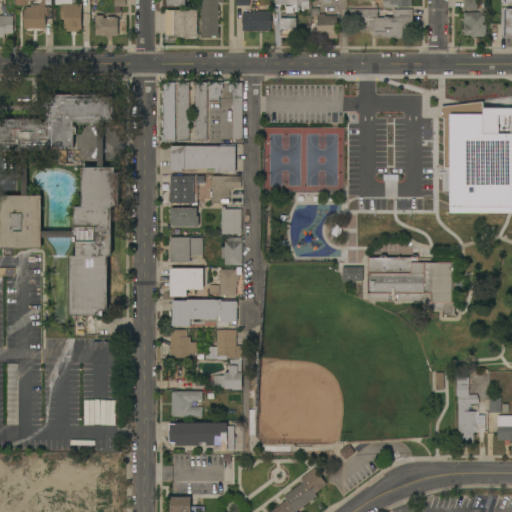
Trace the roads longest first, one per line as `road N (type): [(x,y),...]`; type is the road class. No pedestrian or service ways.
road 1 (residential): [(147,511),(146,0)]
road 2 (tertiary): [(0,62),(511,63)]
road 3 (residential): [(252,328),(255,63)]
